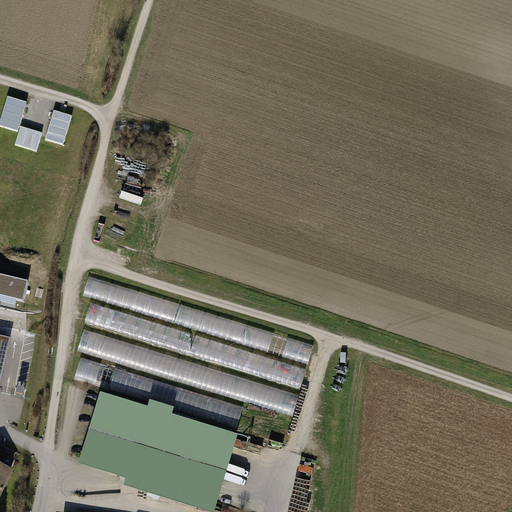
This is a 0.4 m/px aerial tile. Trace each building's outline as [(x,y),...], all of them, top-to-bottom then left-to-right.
[(23,115),(27,104),(10,99),(7,111),(23,115)] [(20,127),(23,115),(7,111),(4,122),(20,127)] [(71,117),(53,112),(45,140),(63,145),(71,117)] [(31,130),(20,127),(14,144),(25,148),(31,130)] [(42,134),(31,130),(25,148),(36,151),(42,134)] [(92,276),(86,294),(112,302),(115,292),(126,295),(128,288),(92,276)] [(91,307),(87,323),(162,343),(166,328),(91,307)] [(86,330),(80,351),(125,362),(127,352),(128,352),(131,341),(86,330)] [(0,393),(0,394),(13,340),(0,337),(0,393)] [(130,372),(83,357),(77,375),(124,390),(130,372)] [(127,487),(209,511),(219,511),(242,437),(176,418),(178,411),(153,403),(151,409),(103,395),(81,466),(129,480),(127,487)] [(234,404),(233,412),(227,411),(226,422),(242,424),(244,405),(234,404)] [(0,506),(16,472),(0,464),(0,506)] [(297,486),(291,511),(308,511),(314,489),(297,486)]
